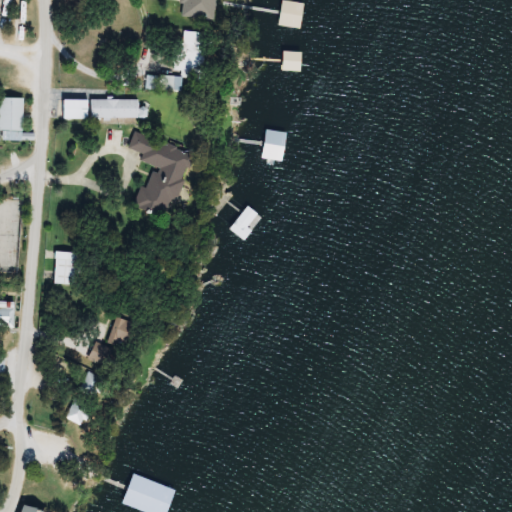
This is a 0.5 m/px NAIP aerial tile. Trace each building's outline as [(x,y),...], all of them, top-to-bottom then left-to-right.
[(205,0),(184,0),(184,12),(205,13),(205,0)] [(207,73),(208,33),(180,32),(179,72),(207,73)] [(147,89),(179,90),(180,79),(163,78),(148,77),(147,89)] [(25,98),(1,98),(0,125),(0,131),(5,132),(5,140),(24,141),(25,98)] [(141,109),(141,100),(64,100),(64,119),(149,120),(149,109),(141,109)] [(289,161),(289,132),(265,132),(265,161),(289,161)] [(181,204),(197,155),(150,139),(142,163),(157,168),(148,193),(181,204)] [(78,253),(56,253),(56,285),(78,285),(78,253)] [(0,327),(13,330),(17,309),(8,307),(8,305),(0,303),(0,327)] [(144,325),(122,316),(111,342),(133,351),(144,325)] [(111,369),(121,352),(101,342),(92,359),(111,369)] [(83,390),(100,399),(110,381),(93,372),(83,390)] [(68,418),(85,427),(96,407),(79,398),(68,418)] [(175,511),(175,484),(129,484),(129,511),(175,511)]
